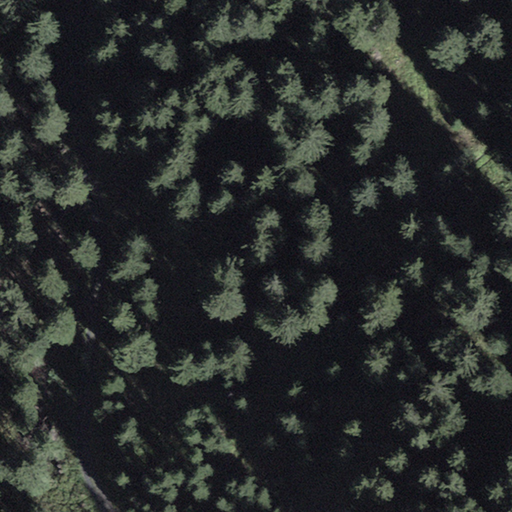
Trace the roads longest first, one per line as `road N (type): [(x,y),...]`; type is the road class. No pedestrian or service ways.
road 1 (track): [(109,511),(94,492),(75,423),(101,245),(79,132),(76,0)]
road 2 (track): [(198,511),(376,229)]
